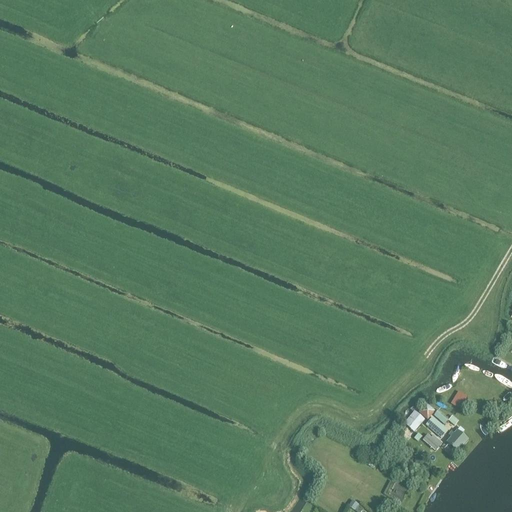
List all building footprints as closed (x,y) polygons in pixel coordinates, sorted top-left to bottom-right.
[(458,392),(451,404),(460,409),(467,397),(458,392)] [(426,404),(418,413),(427,421),(435,412),(426,404)] [(433,416),(444,425),(448,420),(438,411),(433,416)] [(414,412),(403,424),(413,433),(424,421),(414,412)] [(448,421),(454,427),(458,422),(452,416),(448,421)] [(433,418),(425,426),(440,439),(448,431),(433,418)] [(450,437),(446,443),(457,453),(468,440),(461,435),(464,431),(460,427),(457,431),(456,430),(454,433),(452,432),(448,436),(450,437)] [(418,434),(414,439),(418,442),(422,437),(418,434)] [(431,438),(427,435),(422,440),(435,452),(442,444),(433,435),(431,438)] [(355,510),(358,505),(353,501),(349,506),(355,510)]
